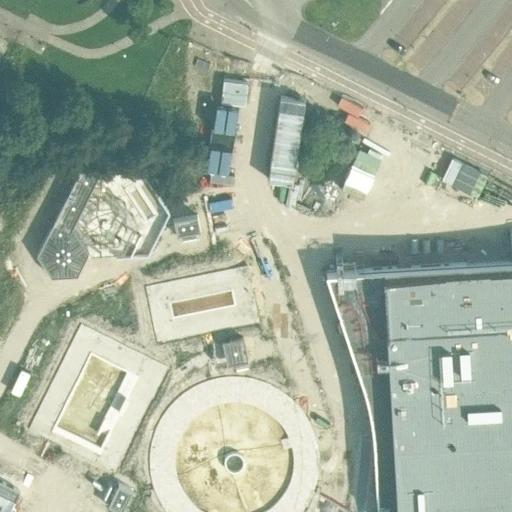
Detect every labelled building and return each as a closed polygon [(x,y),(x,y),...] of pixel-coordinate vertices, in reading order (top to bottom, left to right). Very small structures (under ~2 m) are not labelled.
[(98,174),(80,166),(38,250),(52,272),(74,270),(85,250),(70,234),(98,174)] [(195,213),(172,217),(175,232),(198,228),(195,213)] [(510,260),(324,271),(367,402),(372,435),(377,511),(511,511),(511,229),(509,230),(510,260)] [(367,402),(324,271),(313,234),(271,247),(324,416),(367,402)] [(242,338),(223,342),(226,362),(246,358),(242,338)] [(0,511),(9,511),(13,506),(8,503),(16,487),(0,478),(0,511)] [(131,488),(117,481),(106,503),(120,510),(131,488)]
